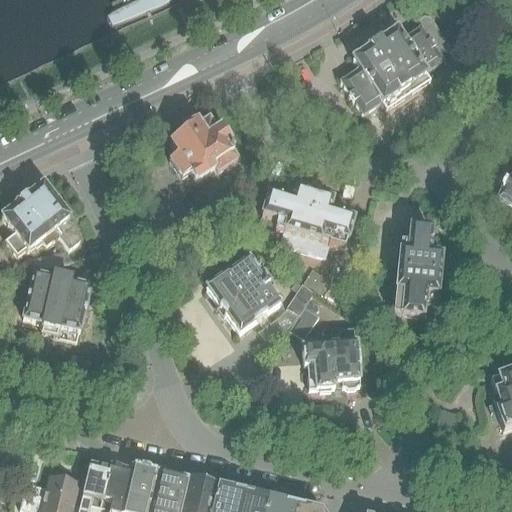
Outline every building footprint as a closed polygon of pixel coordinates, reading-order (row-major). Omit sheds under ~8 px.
[(187,0),(144,0),(106,18),(114,34),(188,0),(187,0)] [(437,63),(450,55),(429,22),(422,21),(417,24),(416,31),(417,33),(400,44),(395,37),(394,37),(394,36),(393,37),(393,38),(353,64),(352,65),(352,66),(358,74),(341,86),(341,85),(339,86),(339,87),(340,89),(360,118),(360,119),(361,120),(378,109),(380,111),(425,82),(424,79),(440,68),(437,63)] [(83,29),(3,66),(11,82),(90,45),(83,29)] [(168,165),(181,185),(187,181),(192,188),(209,177),(212,181),(235,165),(225,150),(228,148),(218,134),(216,136),(207,124),(197,131),(195,128),(185,135),(187,138),(178,144),(176,144),(175,144),(173,144),(172,145),(171,146),(170,147),(169,148),(169,149),(169,151),(169,152),(170,153),(170,154),(171,155),(173,156),(174,157),(175,157),(177,159),(168,165)] [(511,190),(509,189),(499,208),(511,215),(511,190)] [(78,247),(79,244),(79,242),(75,237),(71,231),(70,231),(65,225),(67,224),(67,223),(66,222),(68,218),(68,214),(68,213),(66,211),(65,210),(61,209),(60,209),(57,210),(43,193),(43,192),(42,191),(41,191),(39,192),(2,222),(2,221),(0,222),(0,223),(0,224),(1,225),(2,225),(14,240),(5,248),(16,262),(24,255),(26,257),(32,252),(35,255),(41,250),(43,253),(50,249),(52,251),(59,246),(67,257),(76,250),(78,247)] [(330,209),(331,207),(294,197),(293,198),(269,192),(266,201),(265,201),(257,231),(273,236),(273,234),(282,237),(278,249),(324,263),(327,251),(342,255),(345,247),(346,247),(352,226),(338,222),(341,212),(330,209)] [(398,252),(395,277),(437,281),(439,262),(437,262),(438,250),(428,249),(429,236),(408,233),(405,253),(398,252)] [(265,319),(278,309),(265,292),(268,290),(261,281),(257,283),(245,266),(224,282),(222,280),(203,294),(216,312),(209,317),(217,327),(224,322),(238,340),(251,329),(256,336),(270,325),(265,319)] [(76,348),(90,293),(72,288),(73,284),(50,277),(48,282),(32,278),(19,325),(39,330),(37,338),(76,348)] [(437,281),(395,277),(390,321),(426,325),(430,322),(432,300),(434,300),(437,281)] [(313,298),(300,289),(285,313),(299,323),(290,337),(302,345),(317,322),(303,312),(313,298)] [(333,353),(330,353),(329,345),(319,346),(320,350),(300,351),(301,372),(309,371),(310,379),(305,380),(307,398),(333,396),(332,388),(358,386),(355,346),(353,347),(352,335),(336,336),(337,348),(333,349),(333,353)] [(511,375),(489,384),(495,402),(492,404),(503,438),(511,435),(511,375)] [(457,428),(441,417),(437,433),(457,428)] [(99,511),(109,470),(108,470),(97,468),(93,470),(93,471),(88,469),(80,503),(77,511),(99,511)] [(99,511),(119,511),(128,476),(124,475),(120,469),(113,468),(109,470),(99,511)] [(148,511),(157,478),(136,473),(129,471),(128,476),(119,511),(148,511)] [(178,511),(184,486),(166,481),(167,480),(157,478),(148,511),(178,511)] [(73,511),(79,489),(47,481),(44,493),(33,490),(33,488),(27,488),(27,489),(23,488),(17,511),(73,511)] [(210,511),(215,493),(184,486),(178,511),(210,511)] [(231,497),(215,493),(210,511),(238,511),(242,498),(231,496),(231,497)] [(266,511),(268,506),(251,502),(251,501),(242,498),(238,511),(266,511)]
